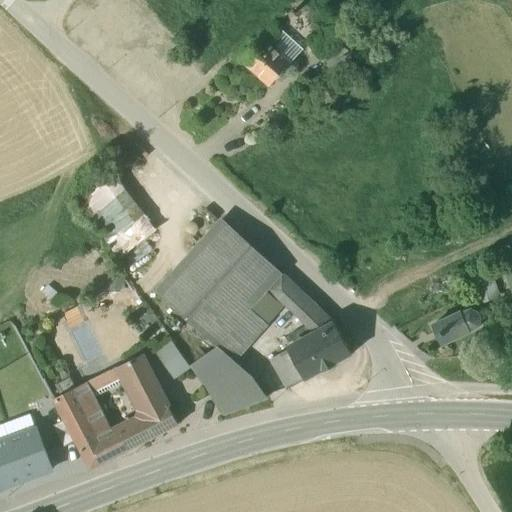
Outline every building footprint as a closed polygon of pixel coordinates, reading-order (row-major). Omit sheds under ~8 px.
[(351,14),(314,44),(323,55),(359,25),(351,14)] [(303,50),(277,27),(278,27),(277,26),(265,40),(287,60),(291,56),(295,59),(303,50)] [(265,40),(264,39),(242,63),(269,87),(291,63),(287,60),(265,40)] [(338,49),(332,51),(328,56),(328,62),(330,68),(335,72),(341,72),(347,70),(351,65),(351,59),(349,53),(344,49),(338,49)] [(158,235),(126,176),(86,198),(118,257),(158,235)] [(222,220),(157,291),(208,336),(217,345),(217,344),(249,309),(267,289),(281,274),(222,220)] [(511,263),(503,267),(511,293),(511,263)] [(487,271),(471,276),(479,301),(495,295),(487,271)] [(299,291),(281,274),(267,289),(284,306),(286,304),(317,334),(335,324),(299,291)] [(462,312),(433,325),(442,345),(471,332),(470,330),(478,327),(479,327),(480,326),(479,325),(480,320),(482,320),(482,319),(480,319),(478,313),(479,312),(478,311),(477,312),(472,310),(472,308),(471,308),(471,310),(462,314),(462,312)] [(249,309),(217,344),(236,361),(267,325),(249,309)] [(317,334),(300,343),(298,339),(290,343),(292,347),(274,358),(291,388),(324,369),(325,371),(335,365),(335,364),(352,354),(335,324),(317,334)] [(236,361),(217,344),(217,345),(217,346),(207,357),(204,361),(191,367),(225,414),(267,397),(253,377),(236,361)] [(143,355),(123,365),(124,372),(145,412),(166,400),(143,355)] [(114,369),(92,380),(97,389),(118,378),(114,369)] [(102,441),(75,389),(55,399),(91,468),(111,459),(102,441)] [(166,400),(145,412),(142,420),(116,434),(126,452),(179,424),(166,400)] [(53,428),(64,448),(74,442),(63,422),(53,428)] [(0,488),(53,470),(38,429),(0,442),(0,488)] [(116,434),(102,441),(111,459),(126,452),(116,434)]
